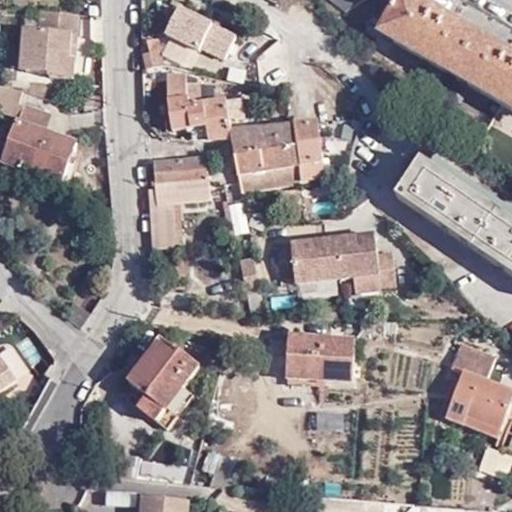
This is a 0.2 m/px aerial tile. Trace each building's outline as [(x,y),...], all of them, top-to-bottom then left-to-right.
[(327,0),(353,20),(367,0),(327,0)] [(511,54),(418,0),(398,0),(384,25),(398,34),(395,39),(511,109),(511,54)] [(223,66),(237,36),(176,8),(162,38),(223,66)] [(76,40),(77,19),(42,16),(40,37),(25,36),(23,56),(29,57),(28,76),(28,78),(50,80),(51,83),(75,84),(77,65),(70,65),(72,40),(76,40)] [(78,40),(76,40),(72,40),(70,65),(77,65),(78,40)] [(165,67),(156,40),(146,43),(150,56),(144,57),(148,72),(165,67)] [(281,53),(265,55),(270,90),(286,88),(281,53)] [(234,138),(234,131),(233,121),(244,120),(246,120),(244,101),(229,102),(229,101),(192,106),(190,97),(187,97),(187,75),(169,77),(170,104),(174,130),(193,128),(195,139),(211,141),(234,138)] [(0,114),(18,118),(23,95),(2,89),(0,95),(0,114)] [(52,114),(26,106),(6,165),(64,184),(79,143),(46,132),(52,114)] [(305,167),(307,182),(330,179),(322,124),(299,126),(302,148),(305,167)] [(245,131),(234,131),(234,138),(237,158),(302,148),(299,126),(245,131)] [(242,176),(305,167),(302,148),(237,158),(242,176)] [(511,220),(426,157),(401,191),(397,197),(511,282),(511,220)] [(159,186),(211,181),(208,159),(156,163),(159,186)] [(244,188),(244,191),(307,182),(305,167),(242,176),(244,188)] [(212,191),(211,181),(159,186),(160,187),(153,187),(157,249),(182,248),(179,206),(216,202),(215,191),(212,191)] [(240,242),(236,222),(221,225),(224,245),(240,242)] [(379,236),(279,247),(283,281),(298,279),(299,287),(382,278),(383,290),(400,288),(396,255),(381,256),(379,236)] [(250,289),(263,287),(257,256),(244,260),(250,289)] [(420,282),(408,276),(403,288),(415,293),(420,282)] [(263,287),(250,289),(255,314),(268,314),(263,287)] [(86,325),(95,312),(80,299),(69,311),(86,325)] [(322,320),(348,323),(346,306),(321,310),(322,320)] [(400,324),(364,324),(364,336),(382,337),(383,334),(385,335),(399,335),(400,324)] [(355,395),(359,342),(292,337),(288,390),(355,395)] [(165,347),(128,395),(148,412),(142,420),(165,437),(197,397),(188,388),(203,370),(184,353),(179,359),(165,347)] [(449,421),(466,427),(469,421),(505,434),(511,414),(511,392),(489,384),(499,361),(463,347),(454,371),(464,375),(466,376),(449,421)] [(3,351),(0,352),(0,392),(20,379),(3,351)] [(469,421),(466,427),(501,441),(505,434),(469,421)] [(477,474),(507,482),(511,463),(511,456),(484,449),(477,474)] [(199,481),(232,489),(238,460),(206,453),(199,481)] [(346,497),(355,498),(356,485),(347,484),(346,497)] [(389,487),(356,485),(355,498),(388,501),(389,487)]
